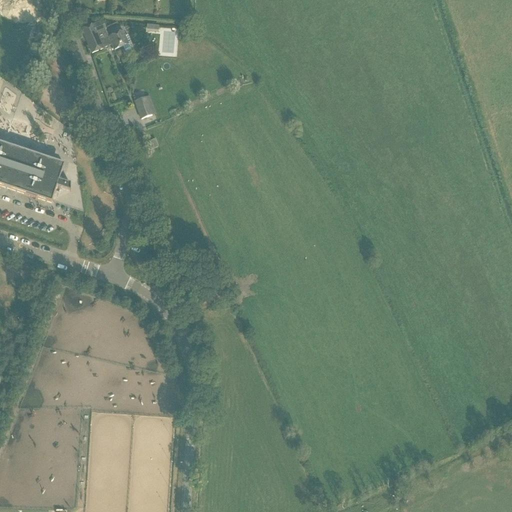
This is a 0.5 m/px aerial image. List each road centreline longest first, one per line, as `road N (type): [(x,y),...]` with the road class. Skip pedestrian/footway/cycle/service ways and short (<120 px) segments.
road 1 (unclassified): [(110,273),(129,216),(127,187),(64,0)]
road 2 (tertiary): [(110,273),(162,308),(185,351),(192,404),(184,511)]
